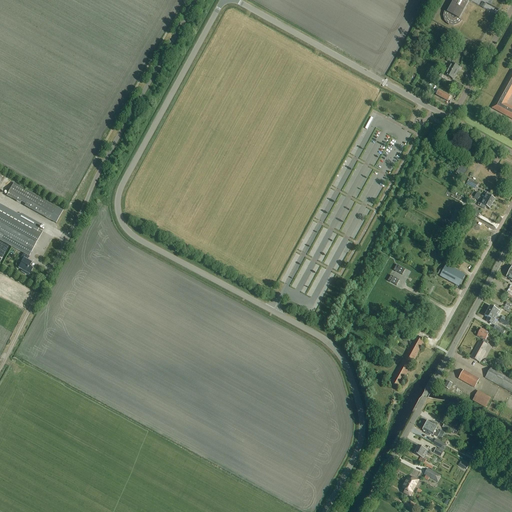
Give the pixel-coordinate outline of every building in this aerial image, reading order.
[(469,1),(469,0),(454,0),(447,13),(444,11),(443,16),(445,22),(449,25),(453,26),(458,25),(462,21),(459,19),(469,1)] [(447,69),(457,74),(460,68),(459,67),(451,63),(447,69)] [(454,78),(457,74),(447,69),(444,75),(453,80),(454,78)] [(511,71),(492,108),(511,119),(511,107),(506,104),(511,93),(511,71)] [(449,99),(450,97),(439,91),(436,96),(448,102),(449,99)] [(466,170),(460,166),(456,173),(462,177),(466,170)] [(467,184),(476,189),(478,184),(469,179),(467,184)] [(24,206),(56,224),(63,211),(13,183),(6,196),(20,204),(21,202),(25,205),(24,206)] [(483,200),(492,205),(495,200),(491,198),(492,196),(485,192),(484,194),(486,195),(483,200)] [(490,210),(492,205),(483,200),(481,205),(478,203),(477,206),(485,210),(486,208),(490,210)] [(43,233),(38,230),(41,225),(21,213),(18,214),(0,204),(0,240),(25,254),(20,263),(22,264),(19,269),(21,270),(20,272),(24,274),(27,276),(28,274),(30,275),(32,270),(29,268),(32,264),(27,261),(29,257),(30,257),(43,233)] [(481,212),(469,206),(466,212),(478,218),(481,212)] [(12,249),(4,262),(8,265),(16,251),(12,249)] [(431,255),(437,258),(439,252),(434,249),(431,255)] [(402,275),(405,270),(397,265),(394,270),(402,275)] [(440,269),(437,275),(459,287),(465,276),(446,266),(443,271),(440,269)] [(397,286),(399,281),(391,276),(388,281),(397,286)] [(503,309),(508,312),(511,306),(511,305),(507,302),(503,309)] [(487,312),(497,317),(500,312),(499,311),(500,309),(495,306),(494,308),(490,307),(487,312)] [(494,322),(497,317),(487,312),(485,317),(488,318),(486,322),(493,325),(494,325),(495,322),(494,322)] [(493,329),(502,335),(505,331),(495,325),(493,329)] [(479,341),(470,357),(480,363),(489,346),(486,345),(488,342),(485,340),(489,333),(481,329),(477,337),(484,340),(482,343),(479,341)] [(399,388),(424,342),(415,337),(390,383),(399,388)] [(511,378),(492,367),(485,379),(511,393),(511,378)] [(474,389),(480,379),(464,370),(458,380),(474,389)] [(485,409),(491,399),(478,391),(472,401),(485,409)] [(425,426),(435,431),(438,427),(437,426),(437,425),(432,422),(431,424),(427,421),(425,426)] [(453,428),(447,425),(445,424),(443,427),(451,432),(454,433),(456,435),(458,431),(456,430),(453,428)] [(439,434),(435,431),(425,426),(422,430),(426,432),(425,434),(430,436),(431,435),(437,438),(438,436),(441,438),(443,436),(439,434)] [(443,452),(447,445),(436,439),(433,445),(440,448),(439,450),(443,452)] [(423,459),(427,451),(425,450),(425,448),(422,446),(421,448),(419,446),(414,454),(423,459)] [(441,457),(443,453),(436,449),(434,453),(441,457)] [(469,450),(467,455),(475,459),(477,454),(469,450)] [(462,461),(460,465),(467,470),(470,466),(462,461)] [(428,469),(425,475),(438,482),(442,476),(428,469)] [(405,484),(414,489),(418,481),(413,478),(411,481),(408,479),(405,484)] [(410,497),(414,489),(405,484),(403,489),(405,490),(404,493),(410,497)]
